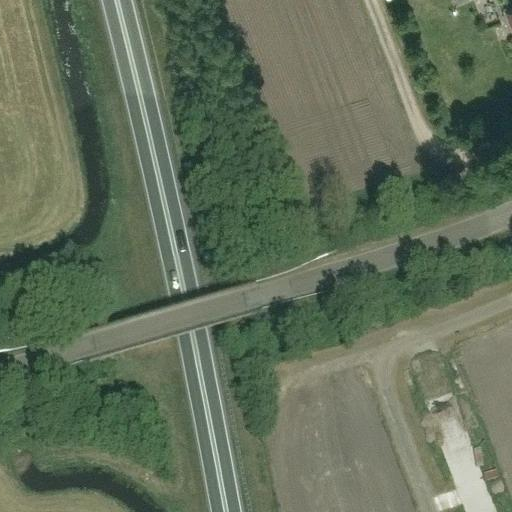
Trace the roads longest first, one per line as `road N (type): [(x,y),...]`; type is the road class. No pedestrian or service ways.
road 1 (trunk): [(226,511),(116,0)]
road 2 (unknown): [(511,290),(406,334),(382,349),(371,374),(372,401),(419,511)]
road 3 (unclassified): [(511,196),(256,283)]
road 4 (unclassified): [(0,363),(256,283)]
road 5 (unknown): [(156,0),(169,103),(155,162)]
